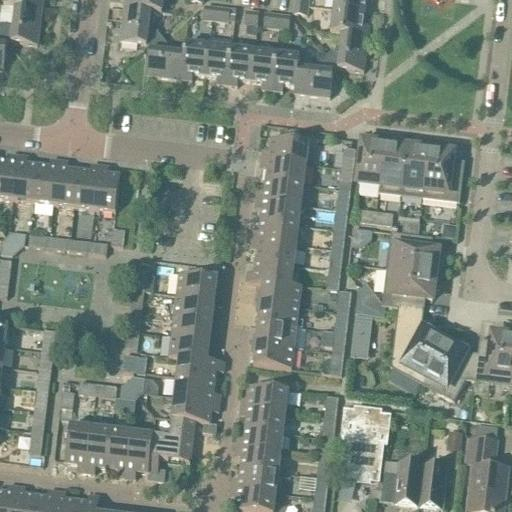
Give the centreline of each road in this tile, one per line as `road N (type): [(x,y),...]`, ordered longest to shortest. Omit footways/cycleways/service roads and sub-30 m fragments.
road 1 (residential): [(218,511),(235,371),(225,329),(245,175),(239,163),(226,161)]
road 2 (residential): [(474,300),(508,0)]
road 3 (residential): [(163,511),(122,506),(97,491),(0,479)]
road 4 (residential): [(226,161),(71,144)]
road 5 (residential): [(71,144),(89,0)]
